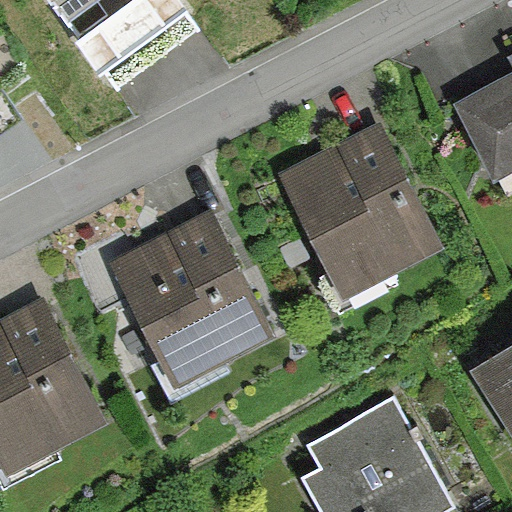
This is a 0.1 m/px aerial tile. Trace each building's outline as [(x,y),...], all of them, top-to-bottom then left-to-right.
[(44,0),(57,19),(85,0),(44,0)] [(511,189),(511,63),(451,94),(501,195),(511,189)] [(0,133),(27,115),(0,77),(0,133)] [(431,244),(374,134),(290,177),(347,288),(431,244)] [(277,327),(212,204),(110,258),(175,380),(277,327)] [(110,425),(43,298),(0,320),(0,462),(9,479),(110,425)] [(511,344),(472,369),(511,433),(511,344)] [(458,511),(395,402),(315,448),(329,471),(309,482),(326,511),(458,511)]
